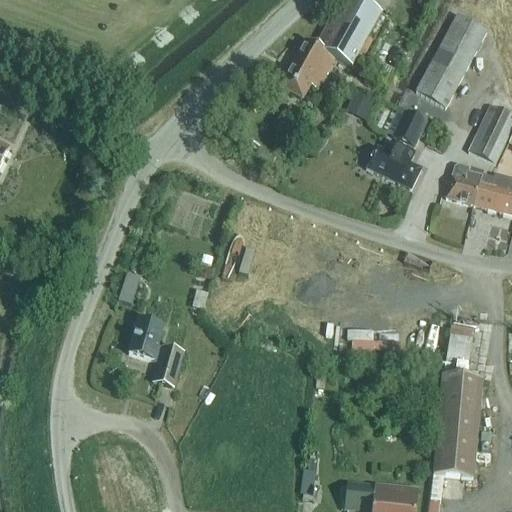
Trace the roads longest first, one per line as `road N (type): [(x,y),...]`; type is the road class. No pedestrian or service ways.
road 1 (residential): [(511,269),(450,260),(334,223),(233,185),(169,142)]
road 2 (unclassified): [(60,423),(76,333),(136,189),(169,142)]
road 3 (unclassified): [(169,142),(243,58),(310,0)]
road 4 (unclassified): [(60,423),(122,425),(151,439),(170,466),(179,511)]
